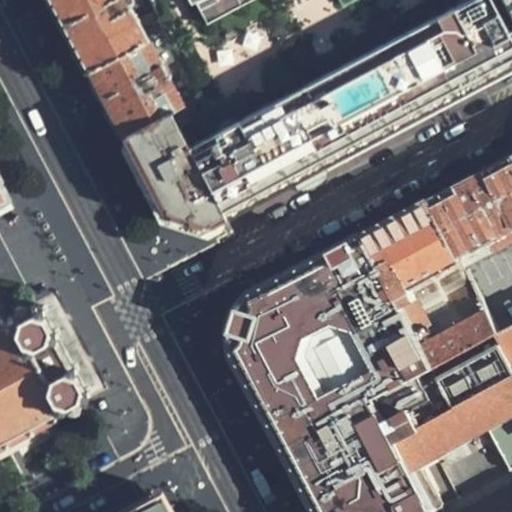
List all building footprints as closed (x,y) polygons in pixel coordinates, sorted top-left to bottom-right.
[(52,0),(64,21),(89,68),(149,36),(133,9),(144,3),(142,0),(52,0)] [(142,0),(144,3),(198,103),(189,108),(177,114),(234,219),(308,180),(502,76),(511,71),(511,28),(499,0),(142,0)] [(149,36),(89,68),(107,103),(126,138),(177,114),(189,108),(149,36)] [(177,114),(126,138),(150,181),(170,218),(215,228),(234,219),(177,114)] [(431,200),(465,265),(511,241),(511,156),(482,173),(431,200)] [(0,181),(0,203),(9,199),(0,181)] [(422,377),(500,333),(465,265),(431,200),(367,234),(355,240),(422,377)] [(287,448),(422,377),(355,240),(335,251),(257,292),(242,312),(234,331),(237,349),(242,361),(255,387),(287,448)] [(511,241),(465,265),(500,333),(511,326),(511,241)] [(0,443),(63,408),(70,404),(81,403),(91,396),(94,387),(92,377),(84,370),(75,369),(45,316),(44,305),(39,296),(28,293),(18,297),(11,305),(10,313),(0,317),(0,443)] [(0,313),(9,309),(0,294),(0,293),(0,313)] [(511,326),(500,333),(511,355),(511,326)] [(511,469),(511,355),(500,333),(422,377),(287,448),(296,466),(320,511),(433,511),(444,506),(421,465),(490,428),(511,470),(511,469)] [(173,511),(169,503),(158,501),(144,498),(118,511),(173,511)]
